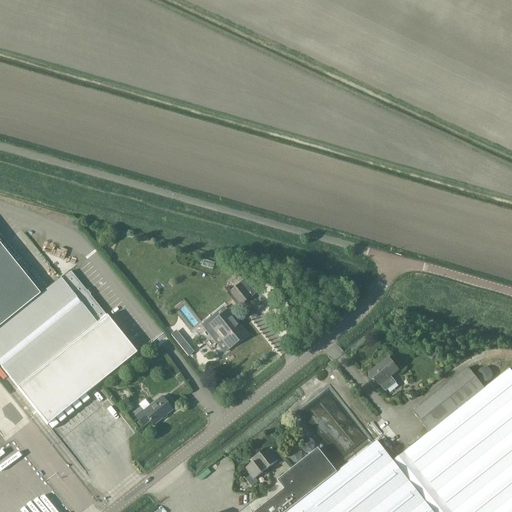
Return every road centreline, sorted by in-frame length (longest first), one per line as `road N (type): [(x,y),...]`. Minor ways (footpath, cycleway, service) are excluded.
road 1 (tertiary): [(111,511),(356,315),(397,260)]
road 2 (unknown): [(0,407),(84,511)]
